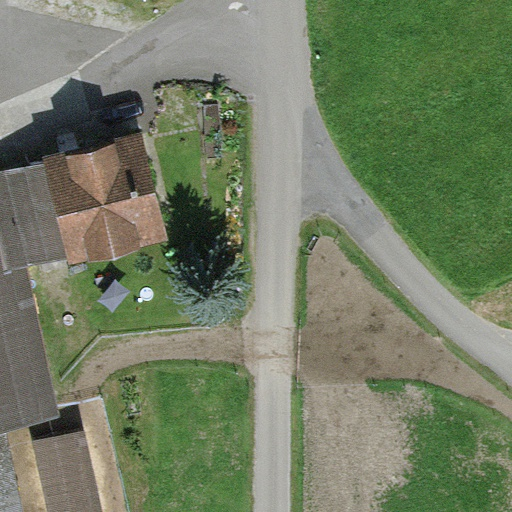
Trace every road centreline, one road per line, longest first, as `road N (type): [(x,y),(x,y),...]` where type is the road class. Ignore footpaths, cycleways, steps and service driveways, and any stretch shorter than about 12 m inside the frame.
road 1 (unclassified): [(275,511),(282,136)]
road 2 (unclassified): [(282,136),(511,362)]
road 3 (unclassified): [(282,136),(278,0)]
